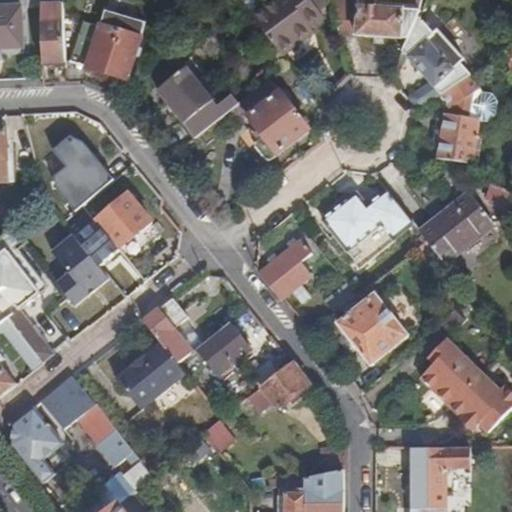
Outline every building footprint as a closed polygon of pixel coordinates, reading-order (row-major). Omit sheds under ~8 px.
[(272,0),(251,16),(282,57),(310,36),(306,31),(324,17),(311,0),(272,0)] [(420,0),(331,0),(339,35),(410,38),(421,15),(414,13),(420,0)] [(0,49),(26,48),(24,5),(0,6),(0,49)] [(44,63),(67,62),(67,60),(65,20),(64,5),(41,5),(44,63)] [(65,20),(67,60),(130,79),(146,23),(105,11),(101,26),(86,22),(65,20)] [(422,12),(421,15),(410,38),(403,52),(438,90),(441,95),(470,75),(461,65),(455,70),(429,41),(435,34),(424,22),(427,19),(422,12)] [(289,84),(298,77),(289,65),(240,104),(249,117),(279,155),(309,130),(281,91),(279,92),(277,89),(286,81),(289,84)] [(159,90),(196,138),(240,104),(233,95),(218,107),(187,67),(159,90)] [(472,74),(470,75),(441,95),(449,107),(447,114),(446,114),(438,159),(473,164),(473,161),(478,161),(481,149),(475,148),(480,121),(486,122),(496,116),(498,103),(492,93),(484,92),(472,74)] [(41,113),(22,114),(30,142),(46,136),(41,113)] [(5,126),(0,126),(0,181),(8,181),(5,126)] [(81,132),(55,151),(68,169),(55,179),(79,212),(118,182),(81,132)] [(511,201),(511,191),(500,187),(497,196),(511,201)] [(46,203),(42,189),(28,193),(33,213),(46,203)] [(415,225),(387,189),(370,203),(360,192),(326,221),(351,252),(383,227),(395,240),(415,225)] [(428,241),(447,265),(495,226),(467,194),(421,231),(428,241)] [(91,255),(101,266),(133,238),(137,243),(142,239),(138,235),(152,223),(128,195),(96,223),(105,235),(98,241),(101,246),(91,255)] [(96,223),(78,238),(91,255),(101,246),(98,241),(105,235),(96,223)] [(0,239),(0,324),(8,318),(21,308),(40,293),(11,255),(25,244),(24,239),(15,228),(0,239)] [(75,305),(110,278),(101,266),(91,255),(78,238),(75,234),(53,251),(70,272),(57,283),(69,298),(75,305)] [(282,301),(285,298),(294,292),(303,303),(311,297),(301,285),(313,276),(303,262),(313,254),(302,240),(264,271),(261,274),(282,301)] [(326,300),(336,313),(354,298),(358,296),(347,283),(326,300)] [(358,296),(354,298),(361,307),(339,324),(372,366),(410,337),(376,294),(374,296),(369,287),(358,296)] [(173,298),(145,320),(162,342),(180,364),(193,353),(174,329),(188,317),(173,298)] [(56,353),(21,308),(8,318),(43,364),(56,353)] [(453,310),(421,344),(431,354),(427,359),(432,365),(419,378),(459,419),(458,420),(463,425),(470,418),(478,426),(487,434),(511,408),(511,395),(503,386),(498,392),(446,339),(464,321),(453,310)] [(8,318),(0,324),(0,328),(34,371),(43,364),(8,318)] [(231,323),(199,349),(220,375),(251,350),(231,323)] [(180,364),(162,342),(118,378),(143,409),(187,373),(180,364)] [(431,354),(421,344),(416,348),(427,359),(431,354)] [(265,386),(281,373),(273,362),(257,376),(265,386)] [(311,385),(294,363),(281,373),(265,386),(249,399),(255,408),(270,396),(281,410),(311,385)] [(0,399),(16,385),(0,365),(0,399)] [(74,376),(42,403),(64,431),(77,419),(115,466),(127,457),(135,468),(143,462),(74,376)] [(12,446),(43,484),(55,475),(44,460),(63,444),(34,409),(15,425),(12,446)] [(470,418),(463,425),(471,433),(478,426),(470,418)] [(221,420),(205,435),(220,453),(236,440),(221,420)] [(345,472),(345,444),(323,448),(327,476),(345,472)] [(440,462),(440,447),(409,448),(410,463),(440,462)] [(135,468),(125,477),(136,491),(154,476),(143,462),(135,468)] [(412,511),(447,511),(448,469),(412,469),(412,511)] [(307,480),(307,511),(345,511),(345,472),(327,476),(307,480)] [(116,480),(77,511),(112,511),(119,506),(134,493),(136,491),(125,477),(123,475),(116,480)] [(307,511),(307,480),(291,483),(291,494),(280,494),(280,506),(276,506),(276,511),(307,511)]
